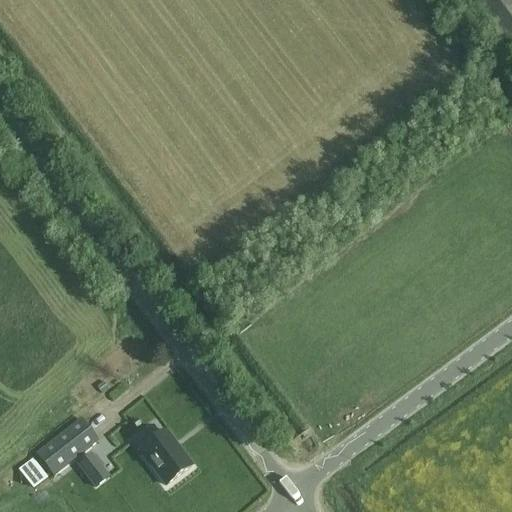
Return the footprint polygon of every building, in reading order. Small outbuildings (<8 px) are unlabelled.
[(487,0),(476,8),(511,55),(511,2),(510,0),(487,0)] [(52,246),(40,255),(55,274),(67,265),(52,246)] [(53,477),(98,443),(80,421),(36,455),(53,477)] [(192,468),(165,432),(140,451),(166,487),(192,468)] [(87,477),(101,467),(92,455),(78,466),(87,477)] [(96,511),(127,511),(111,486),(89,501),(96,511)]
